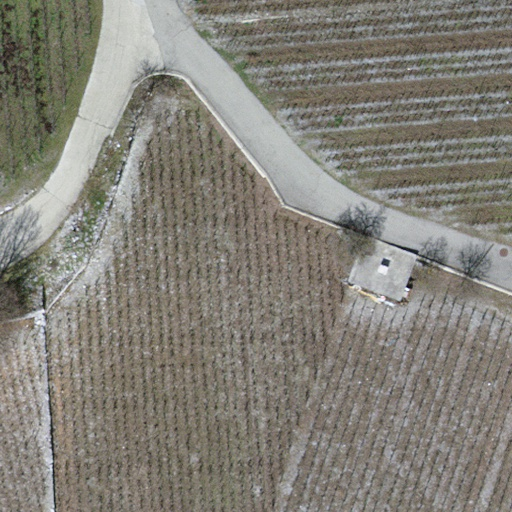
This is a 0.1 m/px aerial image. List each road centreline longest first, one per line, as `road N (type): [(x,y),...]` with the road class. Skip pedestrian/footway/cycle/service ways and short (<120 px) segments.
road 1 (track): [(133,0),(307,186),(511,271)]
road 2 (track): [(0,249),(68,220),(132,0)]
